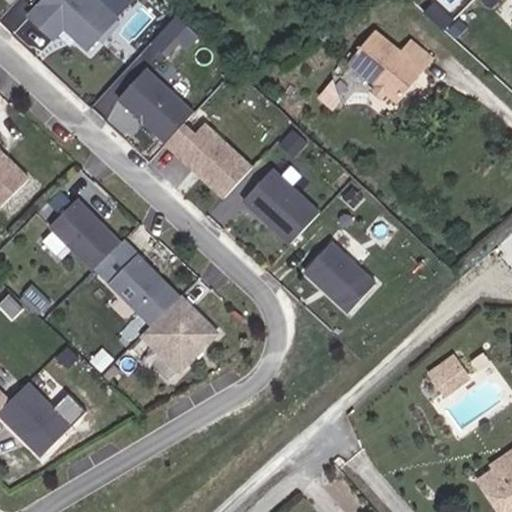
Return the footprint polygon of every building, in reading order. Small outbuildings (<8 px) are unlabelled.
[(101,0),(47,0),(33,16),(57,38),(68,27),(92,49),(120,18),(101,0)] [(401,46),(376,24),(350,55),(376,78),(385,86),(396,96),(434,54),(411,34),(401,46)] [(169,141),(197,111),(149,67),(121,97),(169,141)] [(376,78),(372,83),(381,91),(385,86),(376,78)] [(322,92),(334,109),(350,97),(338,80),(322,92)] [(226,196),(255,165),(208,122),(198,132),(187,122),(168,142),(196,167),(201,168),(205,172),(203,174),(226,196)] [(0,144),(0,202),(4,206),(33,177),(0,144)] [(270,220),(292,241),(321,210),(274,166),(245,197),(264,216),(267,214),(271,218),(270,220)] [(53,224),(96,267),(123,240),(100,217),(97,219),(94,216),(96,213),(93,210),(80,197),(53,224)] [(333,239),(306,268),(349,309),(377,280),(333,239)] [(182,293),(140,251),(112,279),(153,322),(182,293)] [(182,367),(220,330),(182,293),(145,330),(182,367)] [(462,359),(445,370),(458,389),(474,378),(462,359)] [(445,370),(438,375),(451,394),(458,389),(445,370)] [(32,377),(2,408),(24,430),(26,429),(45,451),(76,422),(32,377)] [(0,408),(13,395),(0,381),(0,408)] [(511,461),(502,468),(511,482),(511,461)] [(511,511),(511,482),(502,468),(486,479),(503,504),(508,511),(511,511)]
